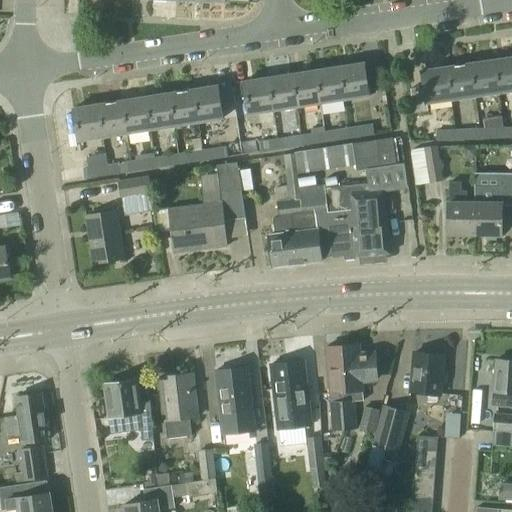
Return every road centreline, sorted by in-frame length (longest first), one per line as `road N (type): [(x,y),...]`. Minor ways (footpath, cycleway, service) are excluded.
road 1 (tertiary): [(61,330),(317,298),(511,294)]
road 2 (residential): [(61,330),(23,73)]
road 3 (residential): [(275,34),(23,73)]
road 4 (residential): [(500,0),(275,34)]
road 5 (residential): [(89,511),(61,330)]
